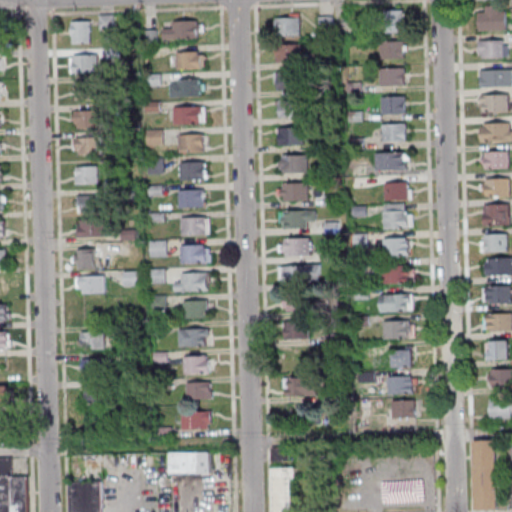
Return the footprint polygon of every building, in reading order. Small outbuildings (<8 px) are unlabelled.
[(406,32),(406,11),(382,11),(382,32),(406,32)] [(507,11),(507,29),(480,30),(479,12),(507,11)] [(101,29),(115,29),(115,14),(101,14),(101,29)] [(301,17),(302,35),(277,35),(277,18),(301,17)] [(199,20),(199,38),(175,38),(175,21),(199,20)] [(92,42),(92,21),(72,21),(72,42),(92,42)] [(405,40),(405,58),(381,58),(381,41),(405,40)] [(506,40),(506,57),(482,58),(482,40),(506,40)] [(302,43),(302,61),(278,62),(277,44),(302,43)] [(202,51),(202,68),(178,69),(178,51),(202,51)] [(99,73),(99,54),(71,54),(71,73),(99,73)] [(406,67),(406,85),(382,85),(381,68),(406,67)] [(511,68),(511,86),(482,87),(481,69),(511,68)] [(302,71),(302,89),(278,89),(278,72),(302,71)] [(201,78),(201,95),(177,96),(177,78),(201,78)] [(74,100),(99,100),(99,82),(74,82),(74,100)] [(509,94),(509,111),(485,112),(485,94),(509,94)] [(406,95),(407,113),(383,113),(382,96),(406,95)] [(305,99),(305,116),(281,117),(280,99),(305,99)] [(200,106),(201,123),(176,124),(176,107),(200,106)] [(100,110),(75,110),(75,128),(100,128),(100,110)] [(407,123),(407,140),(383,141),(383,124),(407,123)] [(510,123),(511,140),(486,141),(486,123),(510,123)] [(304,126),(305,144),(281,145),(280,127),(304,126)] [(148,143),(164,143),(164,129),(148,129),(148,143)] [(204,133),(205,151),(181,151),(180,134),(204,133)] [(104,137),(75,137),(75,154),(104,154),(104,137)] [(510,150),(511,168),(487,168),(486,151),(510,150)] [(377,152),(377,169),(409,169),(409,152),(377,152)] [(309,154),(309,171),(285,172),(284,154),(309,154)] [(164,158),(150,158),(150,173),(164,173),(164,158)] [(206,161),(206,178),(182,179),(181,161),(206,161)] [(101,166),(75,166),(75,183),(101,183),(101,166)] [(511,178),(511,195),(487,196),(487,178),(511,178)] [(410,181),(410,199),(386,199),(386,182),(410,181)] [(282,200),(309,200),(309,182),(282,182),(282,200)] [(150,194),(160,194),(160,186),(150,186),(150,194)] [(204,189),(205,206),(180,207),(180,189),(204,189)] [(79,213),(101,213),(101,194),(79,194),(79,213)] [(511,203),(485,203),(485,224),(511,224),(511,203)] [(308,210),(308,227),(284,228),(284,210),(308,210)] [(409,210),(409,228),(385,228),(385,211),(409,210)] [(206,216),(206,233),(182,234),(182,217),(206,216)] [(79,219),(79,236),(106,236),(106,219),(79,219)] [(510,233),(510,250),(486,251),(485,234),(510,233)] [(368,248),(368,234),(356,234),(356,248),(368,248)] [(311,237),(311,255),(287,255),(287,238),(311,237)] [(409,237),(410,254),(386,255),(385,238),(409,237)] [(167,256),(167,240),(151,240),(151,256),(167,256)] [(206,244),(207,261),(183,262),(182,245),(206,244)] [(77,248),(77,269),(96,269),(96,248),(77,248)] [(0,249),(0,268),(8,268),(8,250),(0,249)] [(486,275),(511,274),(511,257),(486,257),(486,275)] [(308,265),(309,283),(284,283),(284,266),(308,265)] [(409,265),(409,282),(385,283),(384,265),(409,265)] [(153,269),(153,282),(166,282),(166,269),(153,269)] [(138,285),(138,270),(124,271),(124,285),(138,285)] [(183,282),(175,282),(175,291),(211,291),(211,272),(183,272),(183,282)] [(106,293),(106,275),(77,275),(77,293),(106,293)] [(0,294),(8,295),(8,277),(0,277),(0,294)] [(484,302),(511,302),(511,285),(484,285),(484,302)] [(310,293),(311,310),(286,311),(286,293),(310,293)] [(407,293),(407,311),(383,312),(382,294),(407,293)] [(186,300),(186,318),(210,318),(210,300),(186,300)] [(9,304),(0,303),(0,322),(9,323),(9,304)] [(82,321),(112,321),(112,303),(82,303),(82,321)] [(511,312),(485,313),(485,330),(511,329),(511,312)] [(409,320),(409,337),(385,338),(385,321),(409,320)] [(284,322),(284,341),(313,341),(313,322),(284,322)] [(211,328),(180,328),(180,346),(211,346),(211,328)] [(0,349),(10,349),(10,331),(0,330),(0,349)] [(110,331),(84,331),(84,348),(110,348),(110,331)] [(510,340),(488,340),(488,358),(510,358),(510,340)] [(414,345),(414,366),(392,366),(391,349),(407,349),(407,345),(414,345)] [(186,355),(186,373),(211,373),(211,355),(186,355)] [(107,358),(82,358),(82,374),(107,374),(107,358)] [(491,387),(511,386),(511,369),(491,370),(491,387)] [(416,393),(416,376),(390,376),(390,393),(416,393)] [(287,395),(318,395),(318,378),(287,378),(287,395)] [(213,399),(213,382),(188,382),(188,399),(213,399)] [(0,386),(0,407),(10,407),(10,386),(0,386)] [(113,403),(113,386),(85,386),(85,403),(113,403)] [(490,418),(511,417),(511,398),(490,398),(490,418)] [(417,417),(416,400),(394,400),(394,417),(417,417)] [(212,429),(212,410),(183,410),(183,429),(212,429)] [(474,440),(497,439),(498,509),(475,510),(474,440)] [(274,461),(290,460),(290,447),(274,448),(274,461)] [(210,451),(171,452),(171,473),(210,472),(210,451)] [(28,511),(0,511),(0,457),(13,457),(13,475),(29,475),(28,511)] [(293,467),(275,467),(275,511),(293,511),(293,467)] [(102,480),(102,511),(70,511),(70,481),(102,480)]
